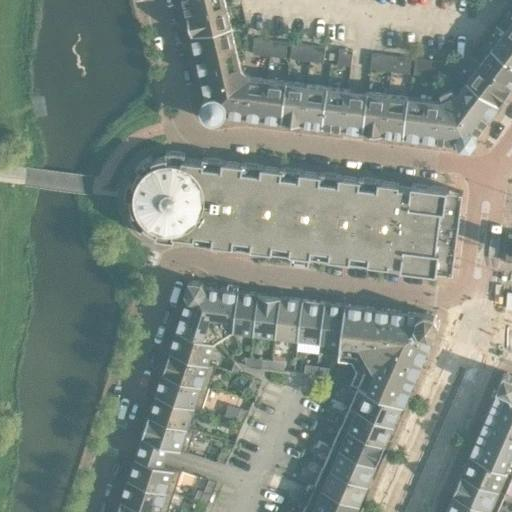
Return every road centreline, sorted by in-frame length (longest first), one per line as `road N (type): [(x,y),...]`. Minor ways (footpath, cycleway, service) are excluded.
road 1 (residential): [(472,291),(173,265),(87,511)]
road 2 (residential): [(158,0),(183,120),(202,133),(497,168)]
road 3 (secondary): [(397,511),(469,345)]
road 4 (secondary): [(472,291),(497,168)]
